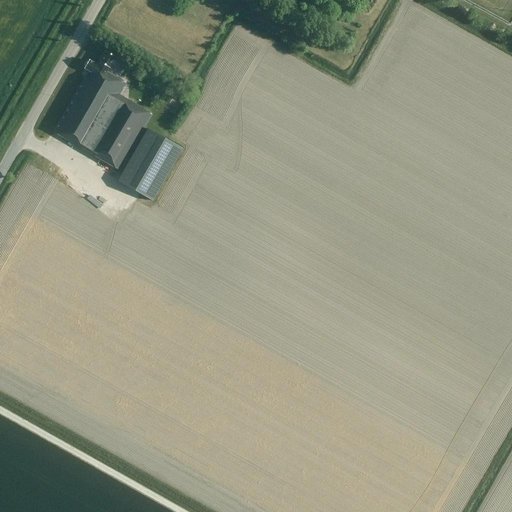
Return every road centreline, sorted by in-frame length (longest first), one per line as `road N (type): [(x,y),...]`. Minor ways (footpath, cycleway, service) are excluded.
road 1 (track): [(0,410),(181,511)]
road 2 (tertiary): [(0,172),(98,0)]
